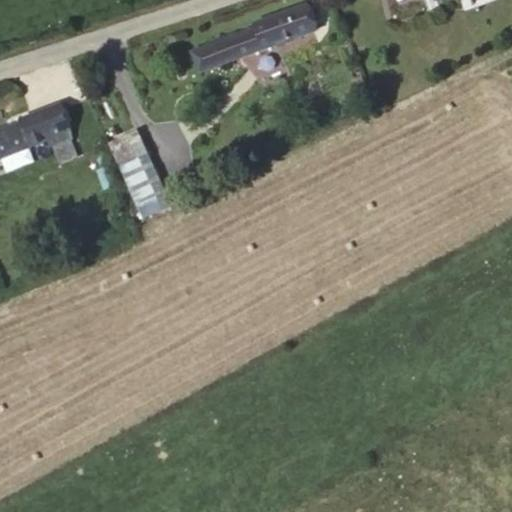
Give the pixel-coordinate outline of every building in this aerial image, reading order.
[(451,12),(447,0),(422,0),(429,19),(451,12)] [(447,0),(451,12),(491,0),(447,0)] [(309,51),(300,27),(243,47),(245,53),(181,76),(188,95),(309,51)] [(0,170),(61,150),(53,125),(0,143),(0,170)] [(144,169),(134,145),(105,156),(116,181),(144,169)] [(141,179),(114,191),(115,194),(133,185),(138,198),(147,194),(141,179)] [(122,210),(149,199),(147,194),(138,198),(133,185),(115,194),(122,210)] [(122,210),(132,234),(158,223),(149,199),(122,210)]
